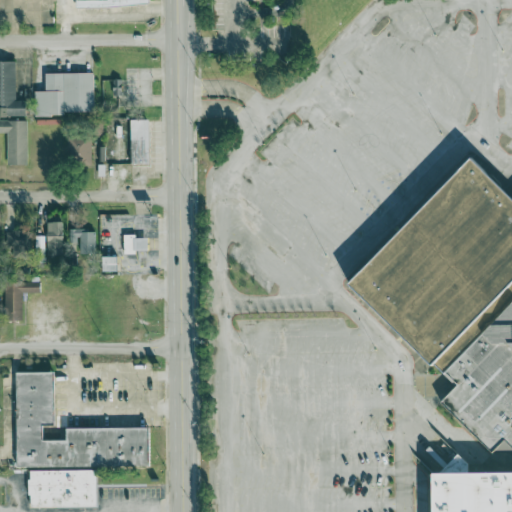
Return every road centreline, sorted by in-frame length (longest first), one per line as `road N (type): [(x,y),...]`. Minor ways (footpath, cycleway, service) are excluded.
road 1 (secondary): [(182,0),(184,511)]
road 2 (residential): [(0,344),(184,339)]
road 3 (residential): [(184,193),(0,192)]
road 4 (residential): [(183,37),(0,38)]
